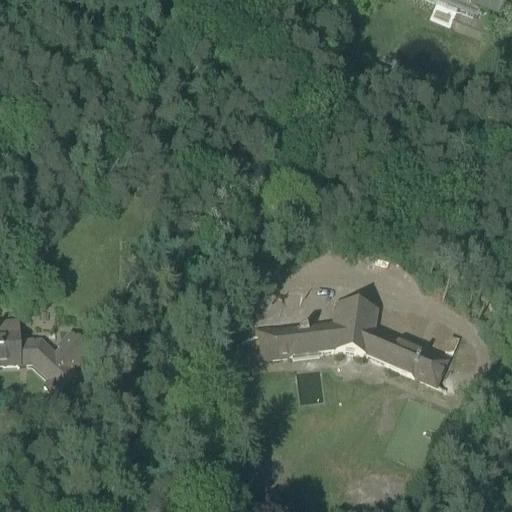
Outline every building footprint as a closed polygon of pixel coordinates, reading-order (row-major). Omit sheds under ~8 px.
[(422,0),(476,21),(477,20),(480,13),(497,20),(504,0),(422,0)] [(355,103),(353,108),(368,115),(371,109),(372,110),(378,95),(380,90),(386,76),(367,68),(361,82),(359,87),(360,88),(354,103),(355,103)] [(280,189),(264,207),(277,219),(294,201),(280,189)] [(334,327),(261,334),(263,360),(290,358),(290,365),(320,362),(319,355),(337,353),(364,358),(417,382),(436,390),(447,366),(428,358),(374,333),(378,314),(338,307),(334,327)] [(0,366),(32,365),(50,381),(44,388),(54,397),(60,390),(63,393),(78,377),(74,373),(90,356),(70,337),(58,350),(60,351),(55,356),(41,343),(37,344),(37,342),(19,343),(18,325),(0,325),(0,366)]
